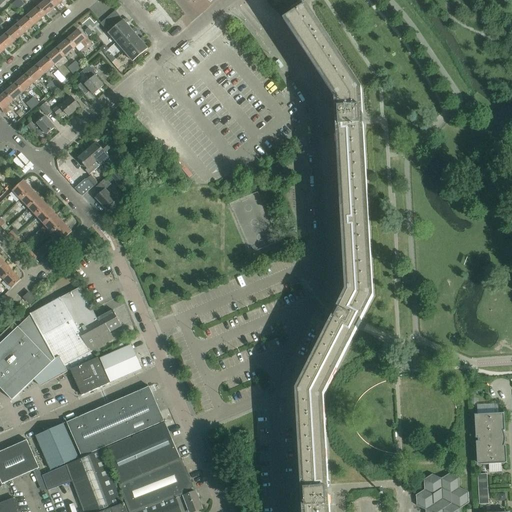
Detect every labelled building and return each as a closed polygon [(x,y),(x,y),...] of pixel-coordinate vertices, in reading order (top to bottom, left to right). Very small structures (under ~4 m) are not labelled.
[(18,0),(15,2),(20,8),(24,5),(19,0),(18,0)] [(49,0),(47,0),(38,8),(45,16),(55,7),(49,0)] [(15,2),(12,6),(17,11),(20,8),(15,2)] [(307,6),(284,21),(284,22),(287,20),(337,98),(348,292),(299,391),(305,511),(327,511),(321,395),(370,296),(359,90),(305,8),(307,7),(307,6)] [(38,8),(27,17),(34,25),(45,16),(38,8)] [(115,12),(110,16),(118,25),(123,21),(115,12)] [(110,16),(105,20),(113,29),(118,25),(110,16)] [(27,17),(17,26),(24,34),(34,25),(27,17)] [(113,29),(108,33),(117,43),(131,30),(126,24),(129,22),(127,19),(124,21),(123,21),(118,25),(113,29)] [(113,29),(105,20),(100,24),(108,33),(113,29)] [(17,26),(6,35),(13,43),(24,34),(17,26)] [(131,30),(117,43),(125,52),(139,40),(134,34),(137,31),(135,28),(132,31),(131,30)] [(79,31),(68,40),(75,48),(82,43),(86,48),(90,44),(86,39),(79,31)] [(6,35),(0,39),(0,48),(3,52),(13,43),(6,35)] [(139,40),(125,52),(133,62),(148,49),(142,43),(145,40),(143,38),(140,40),(139,40)] [(68,40),(58,49),(65,57),(75,48),(68,40)] [(104,45),(100,49),(102,51),(104,54),(109,50),(104,45)] [(58,49),(47,58),(55,66),(65,57),(58,49)] [(110,54),(107,57),(112,63),(116,60),(110,54)] [(47,58),(37,66),(44,75),(55,66),(47,58)] [(121,67),(116,60),(112,63),(118,70),(121,67)] [(76,62),(72,66),(77,71),(81,68),(76,62)] [(37,66),(26,75),(34,84),(44,75),(37,66)] [(77,71),(72,66),(68,69),(73,75),(77,71)] [(85,85),(83,82),(77,87),(85,96),(90,91),(94,95),(104,86),(99,81),(101,79),(90,66),(83,72),(90,81),(85,85)] [(26,75),(16,84),(23,93),(34,84),(26,75)] [(55,80),(51,83),(56,89),(60,86),(55,80)] [(56,89),(51,83),(47,86),(52,92),(56,89)] [(16,84),(6,93),(13,101),(23,93),(16,84)] [(13,101),(6,93),(0,97),(0,108),(2,111),(2,110),(6,115),(10,111),(6,107),(13,101)] [(37,95),(30,101),(35,107),(42,101),(37,95)] [(60,106),(53,111),(57,116),(63,111),(68,117),(79,107),(72,98),(61,107),(60,106)] [(30,101),(27,104),(32,110),(35,107),(30,101)] [(45,104),(40,108),(48,117),(52,113),(45,104)] [(32,123),(27,127),(33,133),(37,129),(36,129),(39,126),(47,135),(55,128),(45,117),(37,124),(34,126),(32,123)] [(97,143),(88,151),(100,166),(111,157),(108,152),(106,154),(104,152),(106,151),(103,148),(102,149),(97,143)] [(88,151),(78,159),(82,163),(80,164),(83,167),(84,166),(87,169),(85,171),(89,176),(100,166),(88,151)] [(117,154),(112,159),(118,166),(123,162),(117,154)] [(115,171),(110,176),(118,184),(123,179),(115,171)] [(91,176),(86,181),(92,188),(97,184),(91,176)] [(112,186),(105,179),(97,188),(102,193),(96,199),(106,209),(115,201),(106,191),(112,186)] [(12,192),(21,201),(32,190),(24,181),(12,192)] [(9,183),(4,188),(7,191),(12,187),(9,183)] [(32,190),(21,201),(29,209),(40,198),(32,190)] [(40,198),(29,209),(37,218),(48,207),(40,198)] [(48,207),(37,218),(44,226),(56,215),(48,207)] [(56,215),(44,226),(52,235),(64,224),(56,215)] [(64,224),(52,235),(61,243),(72,233),(64,224)] [(8,235),(13,239),(17,236),(12,231),(8,235)] [(17,236),(13,239),(18,244),(21,241),(17,236)] [(24,252),(29,256),(32,253),(28,248),(24,252)] [(32,253),(29,256),(34,261),(37,258),(32,253)] [(5,263),(0,267),(0,276),(4,280),(13,272),(5,263)] [(13,272),(4,280),(12,289),(21,281),(13,272)] [(0,388),(13,401),(34,381),(41,387),(68,372),(59,357),(60,356),(68,372),(93,358),(90,352),(114,339),(110,333),(121,327),(113,311),(97,319),(92,310),(80,288),(54,302),(53,300),(49,302),(50,304),(31,315),(30,315),(31,316),(18,328),(14,324),(0,337),(0,388)] [(30,294),(24,299),(30,305),(35,300),(30,294)] [(100,359),(111,383),(142,370),(131,346),(100,359)] [(82,396),(97,390),(109,384),(98,359),(71,371),(82,396)] [(149,387),(67,423),(82,458),(165,422),(149,387)] [(478,420),(475,420),(476,439),(478,438),(478,442),(476,442),(477,460),(480,460),(480,465),(504,464),(504,463),(503,459),(506,459),(506,446),(504,446),(504,442),(505,442),(505,441),(505,439),(505,437),(505,435),(503,435),(503,431),(505,431),(504,418),(501,419),(501,414),(477,415),(477,416),(478,416),(478,420)] [(121,484),(180,458),(165,423),(105,449),(121,484)] [(36,436),(37,438),(51,471),(79,458),(63,424),(36,436)] [(27,441),(0,452),(0,479),(2,485),(39,469),(27,441)] [(66,466),(42,476),(48,491),(72,482),(83,511),(181,511),(178,503),(176,498),(183,495),(184,495),(183,492),(193,488),(181,459),(120,485),(126,501),(124,502),(104,449),(66,466)] [(460,511),(461,509),(469,503),(468,493),(459,488),(459,478),(450,474),(441,479),(432,475),(423,480),(424,490),(416,496),(416,506),(425,511),(460,511)] [(486,475),(478,475),(479,488),(487,487),(486,475)] [(487,491),(479,492),(479,504),(488,504),(487,491)] [(196,492),(184,497),(185,501),(189,511),(195,511),(202,509),(196,492)] [(19,511),(15,499),(0,504),(0,511),(19,511)] [(189,511),(185,501),(178,503),(181,511),(189,511)]
